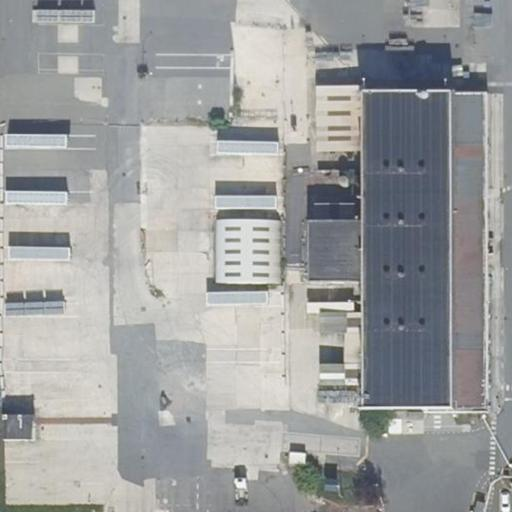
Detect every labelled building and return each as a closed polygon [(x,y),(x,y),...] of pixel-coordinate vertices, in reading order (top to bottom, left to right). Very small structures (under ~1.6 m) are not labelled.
[(484,412),(483,92),(361,92),(361,82),(308,82),(308,145),(362,145),(362,222),(308,222),(308,283),(362,283),(362,314),(363,365),(363,386),(363,412),(484,412)] [(279,221),(214,221),(214,283),(279,283),(279,221)] [(344,365),(363,365),(362,314),(320,314),(320,335),(344,335),(344,365)] [(363,386),(363,365),(344,365),(320,365),(320,386),(363,386)] [(2,413),(2,438),(30,438),(30,413),(2,413)]
